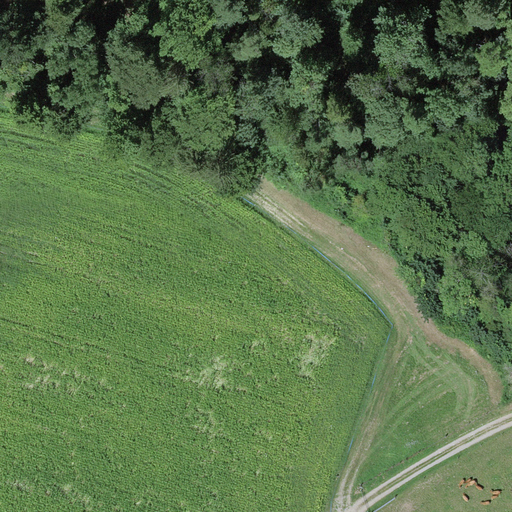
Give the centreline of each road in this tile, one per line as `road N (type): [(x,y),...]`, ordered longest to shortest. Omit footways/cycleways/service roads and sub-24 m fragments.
road 1 (track): [(341,511),(358,438),(393,347),(387,293),(195,155),(0,103)]
road 2 (track): [(511,423),(352,511)]
